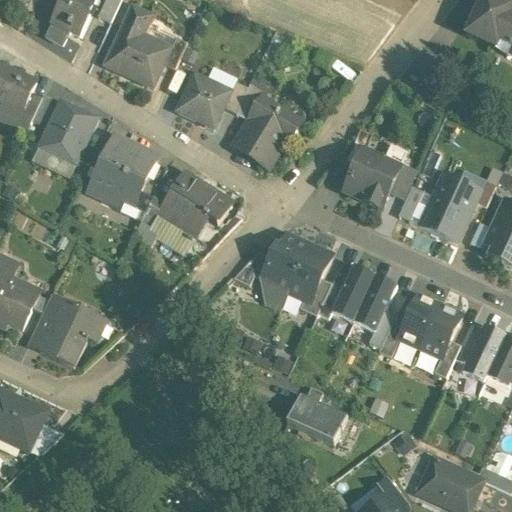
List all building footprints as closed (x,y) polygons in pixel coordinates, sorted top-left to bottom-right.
[(98,1),(95,0),(64,0),(55,20),(71,27),(68,32),(80,38),(98,1)] [(511,21),(511,20),(511,8),(494,0),(483,0),(465,39),(497,53),(499,48),(511,54),(511,21)] [(172,52),(143,38),(152,20),(133,10),(104,68),(153,92),(164,69),(172,52)] [(172,52),(164,69),(175,75),(188,48),(177,43),(172,52)] [(37,84),(0,65),(0,104),(21,115),(22,115),(32,94),(37,84)] [(232,96),(195,78),(177,115),(215,133),(224,112),(232,96)] [(232,96),(224,112),(236,118),(249,92),(237,86),(232,96)] [(270,98),(252,86),(249,92),(236,118),(250,125),(265,102),(267,103),(270,98)] [(32,94),(22,115),(21,115),(19,119),(30,125),(32,121),(43,99),(32,94)] [(62,104),(44,96),(43,99),(32,121),(49,130),(62,104)] [(267,103),(265,102),(250,125),(235,149),(269,171),(280,154),(279,153),(285,143),(289,146),(302,126),(267,103)] [(99,122),(62,104),(49,130),(39,150),(76,168),(99,122)] [(360,133),(345,166),(356,171),(364,154),(365,154),(372,139),(360,133)] [(157,162),(116,142),(91,193),(133,213),(136,206),(154,168),(157,162)] [(356,171),(344,196),(382,213),(391,194),(408,159),(391,151),(385,164),(365,154),(364,154),(356,171)] [(405,165),(391,194),(401,198),(415,170),(405,165)] [(154,168),(136,206),(149,212),(153,202),(167,174),(154,168)] [(166,209),(158,221),(159,222),(157,224),(192,247),(209,219),(219,226),(232,206),(187,177),(166,209)] [(445,182),(421,232),(457,248),(476,208),(481,198),(445,182)] [(481,198),(476,208),(486,213),(496,192),(486,187),(481,198)] [(166,209),(153,202),(149,212),(142,226),(152,232),(157,224),(159,222),(158,221),(166,209)] [(511,208),(504,204),(482,250),(491,254),(487,262),(502,269),(511,273),(511,208)] [(287,240),(281,253),(276,252),(271,263),(261,284),(288,297),(310,250),(287,240)] [(310,250),(288,297),(304,304),(310,307),(321,284),(332,260),(310,250)] [(258,256),(234,283),(249,290),(254,281),(261,284),(271,263),(258,256)] [(19,271),(5,264),(0,274),(0,279),(12,286),(19,271)] [(332,318),(353,328),(376,280),(355,271),(345,292),(332,318)] [(0,279),(0,322),(9,327),(9,328),(23,335),(41,299),(12,286),(0,279)] [(353,328),(375,338),(397,290),(376,280),(353,328)] [(310,307),(304,304),(300,313),(317,321),(318,319),(332,289),(321,284),(310,307)] [(329,324),(345,292),(333,286),(318,319),(329,324)] [(53,301),(37,333),(49,338),(49,337),(52,338),(57,328),(57,329),(67,308),(53,301)] [(440,311),(418,301),(405,330),(398,344),(399,345),(420,355),(440,311)] [(67,308),(57,329),(57,328),(52,338),(49,337),(49,338),(39,357),(74,374),(88,344),(99,323),(67,308)] [(462,321),(440,311),(420,355),(441,364),(442,365),(450,347),(462,321)] [(108,327),(99,323),(88,344),(97,349),(108,327)] [(394,325),(379,357),(391,363),(399,345),(398,344),(405,330),(394,325)] [(482,336),(471,331),(461,352),(455,365),(466,370),(482,336)] [(506,342),(484,332),(482,336),(466,370),(462,378),(484,388),(487,383),(506,342)] [(511,344),(506,342),(487,383),(508,393),(510,389),(511,384),(511,344)] [(461,352),(450,347),(442,365),(441,364),(434,379),(446,384),(455,365),(461,352)] [(287,431),(336,453),(349,425),(318,411),(323,399),(312,394),(306,406),(300,403),(287,431)] [(49,419),(0,395),(0,443),(30,458),(44,430),(49,419)] [(39,463),(64,440),(44,430),(30,458),(39,463)] [(511,435),(507,434),(502,448),(511,452),(511,435)] [(488,475),(504,483),(511,465),(511,462),(498,456),(488,475)] [(478,485),(435,465),(419,499),(446,511),(472,511),(483,487),(478,485)] [(511,500),(511,487),(483,474),(478,485),(483,487),(511,501),(511,500)] [(409,511),(388,485),(377,493),(385,504),(387,502),(394,511),(409,511)] [(385,504),(374,511),(394,511),(387,502),(385,504)]
